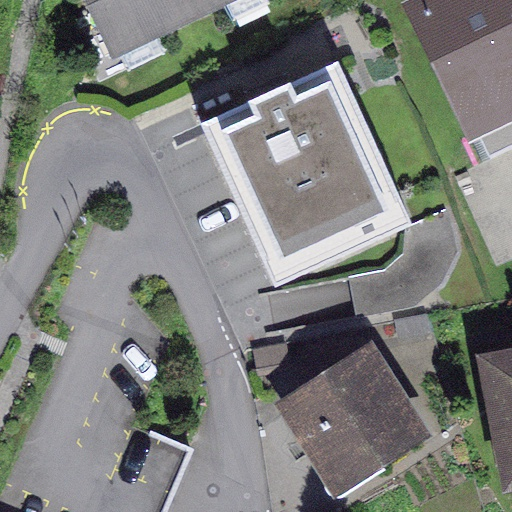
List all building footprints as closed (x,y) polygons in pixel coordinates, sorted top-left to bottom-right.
[(242,0),(88,0),(115,57),(242,0)] [(511,0),(438,0),(452,30),(419,45),(440,90),(468,78),(479,102),(511,86),(511,0)] [(411,224),(340,64),(203,125),(274,284),(411,224)] [(420,433),(369,356),(289,408),(340,485),(420,433)] [(511,359),(490,363),(511,476),(511,359)]
